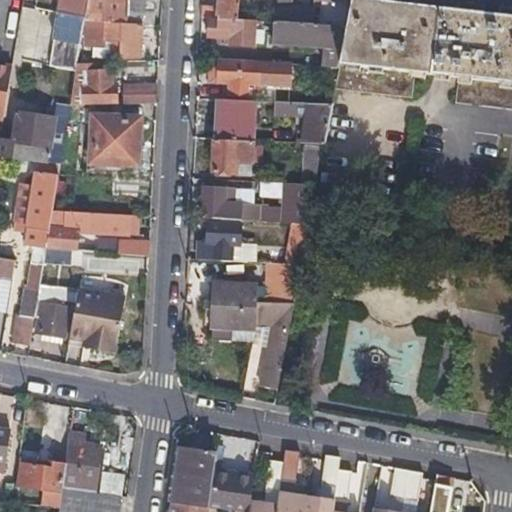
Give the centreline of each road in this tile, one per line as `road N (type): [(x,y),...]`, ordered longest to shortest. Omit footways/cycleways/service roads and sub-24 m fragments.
road 1 (residential): [(161,402),(184,0)]
road 2 (residential): [(161,402),(508,473)]
road 3 (residential): [(0,372),(161,402)]
